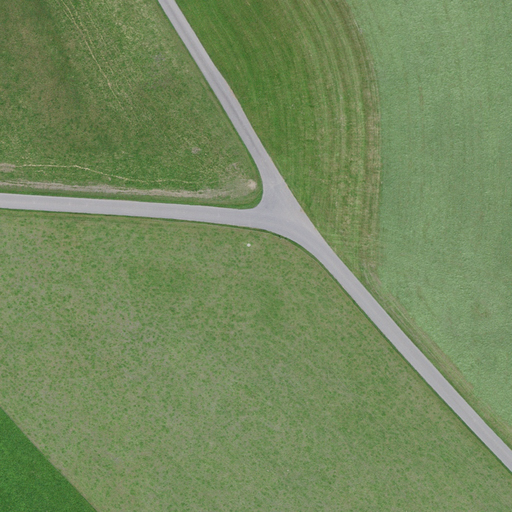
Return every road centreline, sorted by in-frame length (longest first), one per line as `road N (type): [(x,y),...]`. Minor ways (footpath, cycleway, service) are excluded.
road 1 (track): [(172,0),(216,69),(290,223),(511,459)]
road 2 (track): [(290,223),(0,201)]
